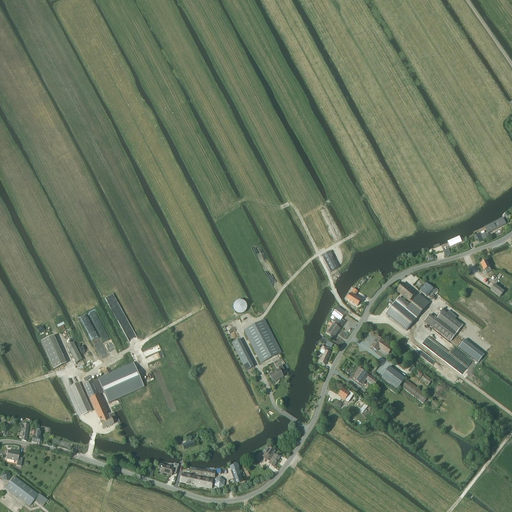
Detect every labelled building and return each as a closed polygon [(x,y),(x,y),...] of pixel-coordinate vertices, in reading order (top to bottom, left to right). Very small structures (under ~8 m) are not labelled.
[(503,218),(484,227),(489,233),(506,225),(503,218)] [(486,237),(489,236),(488,234),(487,233),(481,236),(480,234),(475,236),(476,236),(473,237),(475,241),(478,240),(479,243),(481,242),(480,241),(483,240),(483,241),(487,239),(486,237)] [(458,236),(448,242),(450,246),(461,241),(458,236)] [(330,272),(337,268),(329,253),(322,256),(330,272)] [(486,274),(488,273),(491,271),(486,261),(480,264),(484,271),(485,271),(486,274)] [(416,294),(403,283),(397,291),(409,302),(416,294)] [(426,297),(433,289),(426,283),(419,291),(426,297)] [(500,297),(504,292),(494,284),(490,290),(500,297)] [(361,301),(354,297),(358,292),(353,289),(348,297),(347,300),(349,301),(357,306),(361,301)] [(420,315),(429,304),(419,295),(410,306),(407,304),(420,315)] [(399,298),(386,314),(407,330),(420,315),(407,304),(399,298)] [(239,314),(241,314),(242,314),(244,313),(245,312),(246,311),(247,309),(247,308),(247,306),(246,305),(246,303),(244,302),(243,301),(242,301),(240,300),(238,301),(237,301),(236,302),(234,303),(234,305),(233,306),(233,308),(233,309),(234,311),(235,312),(236,313),(238,314),(239,314)] [(336,319),(334,322),(337,325),(346,313),(338,307),(331,316),(336,319)] [(450,342),(456,334),(462,326),(443,311),(435,320),(429,315),(424,321),(450,342)] [(261,364),(262,363),(281,353),(264,320),(244,331),(261,364)] [(333,338),(340,329),(333,324),(326,333),(333,338)] [(384,346),(382,344),(383,342),(377,336),(374,340),(375,341),(371,347),(376,351),(379,348),(381,350),(384,352),(388,347),(384,345),(384,346)] [(246,371),(254,367),(239,340),(231,344),(246,371)] [(83,360),(74,343),(67,346),(76,364),(83,360)] [(323,346),(319,353),(323,355),(320,363),(324,365),(331,350),(326,347),(324,347),(323,346)] [(108,403),(143,388),(144,387),(134,363),(84,385),(103,429),(114,424),(113,422),(117,421),(113,413),(108,415),(99,395),(104,393),(108,403)] [(283,377),(282,375),(286,373),(282,366),(278,368),(278,370),(268,375),(272,383),(283,377)] [(397,389),(405,379),(390,368),(382,377),(397,389)] [(356,375),(353,379),(359,383),(363,377),(367,380),(366,381),(374,387),(377,382),(369,376),(359,369),(355,375),(356,375)] [(427,386),(430,384),(432,381),(425,375),(420,381),(427,386)] [(407,381),(401,388),(423,404),(428,397),(407,381)] [(83,415),(91,411),(79,383),(71,387),(83,415)] [(345,401),(349,394),(342,390),(339,395),(342,397),(341,399),(345,401)] [(26,442),(29,425),(19,424),(18,432),(22,433),(20,441),(26,442)] [(32,436),(31,443),(39,444),(39,442),(41,443),(41,439),(39,439),(40,431),(38,431),(39,426),(38,426),(36,425),(35,431),(33,431),(32,436)] [(184,449),(195,446),(194,441),(182,445),(184,449)] [(272,453),(274,451),(269,447),(263,457),(271,463),(270,464),(273,467),(279,459),(272,453)] [(15,452),(15,453),(8,451),(6,460),(17,462),(16,466),(20,467),(22,459),(18,458),(19,453),(15,452)] [(160,464),(159,469),(162,469),(161,473),(171,476),(172,473),(176,474),(178,467),(178,465),(175,464),(174,466),(173,469),(163,466),(163,465),(160,464)] [(215,478),(216,472),(196,469),(195,475),(215,478)] [(236,484),(242,482),(237,469),(231,471),(236,484)] [(211,489),(213,480),(181,474),(179,483),(211,489)] [(38,495),(14,477),(6,488),(29,506),(34,500),(38,495)] [(42,507),(47,501),(39,494),(38,495),(34,500),(42,507)]
